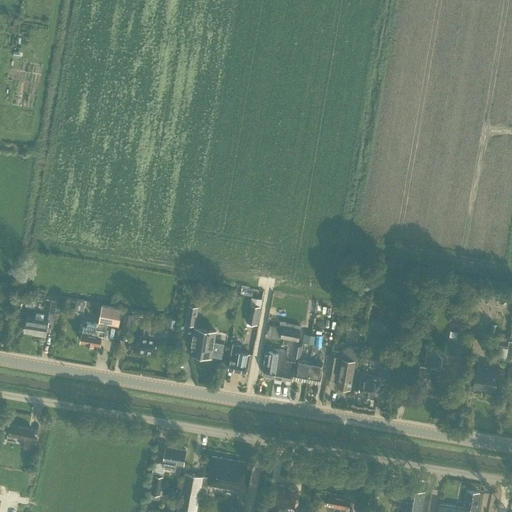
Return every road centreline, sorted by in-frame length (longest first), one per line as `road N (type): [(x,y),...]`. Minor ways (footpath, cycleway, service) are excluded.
road 1 (unclassified): [(511,484),(0,394)]
road 2 (tertiary): [(511,448),(0,360)]
